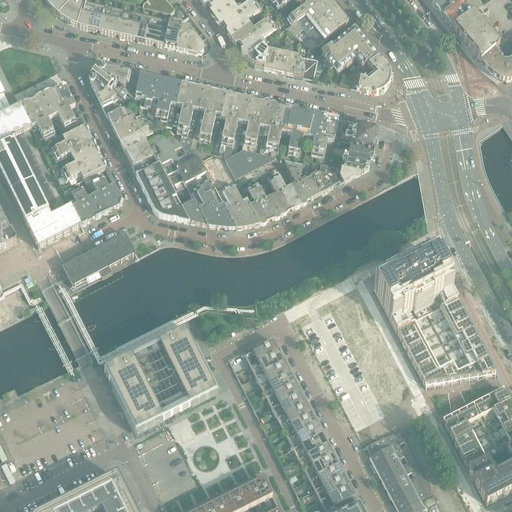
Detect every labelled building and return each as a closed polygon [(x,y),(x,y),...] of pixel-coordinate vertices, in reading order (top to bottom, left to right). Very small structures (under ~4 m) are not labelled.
[(74,0),(58,0),(49,8),(52,11),(54,14),(57,17),(59,19),(62,21),(64,19),(74,0)] [(95,8),(91,7),(86,6),(86,3),(86,0),(74,0),(64,19),(72,24),(71,27),(76,29),(79,30),(82,31),(86,32),(89,33),(95,8)] [(166,2),(164,0),(149,0),(143,5),(149,6),(151,5),(155,11),(166,2)] [(231,3),(234,0),(201,0),(199,2),(203,7),(205,8),(208,6),(213,13),(210,14),(215,21),(234,8),(231,3)] [(273,6),(281,0),(269,0),(270,2),(265,5),(268,8),(273,5),(273,6)] [(297,5),(304,0),(281,0),(273,6),(276,9),(277,11),(279,10),(293,0),(297,5)] [(291,28),(329,0),(304,0),(297,5),(298,6),(299,5),(303,10),(286,22),(288,24),(291,28)] [(315,31),(339,12),(329,0),(291,28),(287,31),(288,32),(288,33),(292,37),(293,37),(295,38),(300,43),(315,31)] [(426,0),(441,18),(464,0),(426,0)] [(473,15),(493,0),(464,0),(441,18),(452,31),(466,20),(473,15)] [(155,11),(153,12),(162,15),(171,8),(166,2),(155,11)] [(250,27),(246,22),(261,12),(254,2),(238,12),(234,8),(215,21),(220,28),(223,25),(228,32),(227,33),(227,35),(230,40),(250,27)] [(104,10),(95,8),(89,33),(98,35),(104,10)] [(171,8),(162,15),(170,16),(171,16),(175,13),(171,8)] [(113,12),(104,10),(98,35),(108,37),(113,12)] [(123,14),(113,12),(108,37),(117,39),(123,14)] [(325,42),(344,26),(345,26),(348,23),(339,12),(315,31),(300,43),(309,50),(312,53),(325,42)] [(132,16),(123,14),(117,39),(126,41),(132,16)] [(504,43),(488,24),(487,22),(485,19),(481,22),(480,23),(473,15),(466,20),(452,31),(481,65),(499,48),(504,43)] [(141,19),(132,16),(126,41),(136,43),(141,19)] [(151,21),(141,19),(136,43),(145,45),(151,21)] [(261,41),(276,31),(276,30),(282,26),(278,22),(273,26),(269,20),(253,32),(250,27),(230,40),(234,46),(236,46),(239,44),(244,51),(241,53),(246,61),(263,48),(265,47),(261,41)] [(160,23),(151,21),(145,45),(154,48),(160,23)] [(164,50),(169,25),(160,23),(154,48),(164,50)] [(176,53),(181,29),(182,26),(174,25),(174,26),(169,25),(164,50),(176,53)] [(202,47),(188,30),(181,29),(176,53),(196,57),(198,57),(200,57),(202,55),(203,54),(203,52),(203,49),(202,47)] [(377,60),(354,31),(331,49),(320,57),(321,58),(318,60),(315,74),(320,75),(328,67),(337,78),(355,63),(359,67),(355,70),(357,73),(364,68),(366,68),(377,60)] [(505,83),(507,46),(499,48),(481,65),(483,68),(492,76),(499,81),(501,81),(501,82),(505,82),(505,83)] [(263,72),(267,52),(265,51),(263,48),(246,61),(254,70),(263,72)] [(315,74),(318,60),(312,53),(309,50),(306,61),(307,61),(303,81),(312,83),(315,74)] [(307,61),(306,61),(267,52),(263,72),(303,81),(307,61)] [(390,80),(389,76),(388,73),(386,70),(377,60),(366,68),(371,74),(372,74),(372,75),(370,77),(364,68),(357,73),(336,89),(369,96),(373,97),(377,97),(380,96),(381,95),(384,94),(386,91),(388,88),(390,85),(390,84),(390,80)] [(125,91),(99,71),(97,69),(89,79),(91,81),(109,95),(112,91),(123,99),(128,94),(125,91)] [(172,128),(172,127),(181,87),(103,69),(101,69),(99,71),(125,91),(132,93),(131,96),(135,97),(134,102),(140,103),(139,109),(150,111),(150,113),(156,115),(154,120),(160,121),(160,123),(166,125),(165,129),(167,129),(166,133),(170,134),(171,130),(172,128)] [(118,101),(109,95),(91,81),(90,82),(90,84),(90,86),(107,121),(120,115),(119,114),(115,104),(112,106),(112,104),(118,101)] [(0,174),(38,251),(54,242),(56,242),(59,240),(80,229),(71,209),(70,209),(68,210),(61,213),(56,202),(49,188),(43,175),(40,171),(35,160),(23,135),(31,131),(20,108),(11,112),(3,96),(4,96),(0,87),(0,174)] [(195,130),(199,115),(204,92),(181,87),(172,127),(178,128),(176,135),(182,136),(179,145),(181,148),(191,150),(192,143),(193,141),(187,140),(189,131),(192,132),(192,129),(195,130)] [(74,121),(69,111),(74,109),(65,90),(60,88),(42,97),(53,119),(58,117),(65,132),(60,134),(63,140),(85,129),(79,119),(74,121)] [(210,141),(215,119),(221,120),(221,121),(227,97),(204,92),(199,115),(204,116),(198,144),(192,143),(191,150),(194,151),(194,152),(197,153),(202,154),(204,146),(209,147),(209,145),(210,141)] [(56,137),(48,121),(53,119),(42,97),(20,108),(31,131),(38,128),(45,142),(56,137)] [(241,136),(248,102),(227,97),(221,121),(226,122),(219,154),(220,154),(220,157),(223,159),(224,160),(225,162),(230,160),(235,135),(241,136)] [(265,130),(270,107),(263,105),(258,104),(248,102),(241,136),(242,137),(243,133),(246,134),(243,147),(255,149),(259,129),(265,130)] [(286,135),(292,112),(270,107),(265,130),(263,140),(268,141),(265,152),(271,153),(277,154),(281,134),(286,135)] [(112,130),(131,120),(129,116),(124,111),(119,114),(120,115),(107,121),(112,130)] [(309,140),(314,117),(306,115),(301,114),(292,112),(286,135),(292,137),(287,157),(299,159),(303,139),(309,140)] [(334,140),(336,134),(339,122),(320,118),(314,117),(309,140),(314,141),(311,158),(323,161),(327,144),(333,145),(334,140)] [(153,135),(150,129),(146,131),(142,123),(137,125),(134,119),(131,120),(112,130),(124,155),(144,146),(144,145),(141,140),(153,135)] [(355,131),(356,126),(339,122),(336,134),(342,135),(343,128),(355,131)] [(378,135),(375,130),(356,126),(355,131),(343,128),(342,135),(376,143),(378,135)] [(95,150),(91,141),(85,129),(63,140),(65,146),(56,151),(50,154),(55,164),(62,160),(70,156),(73,161),(95,150)] [(178,160),(174,153),(181,149),(181,148),(179,145),(172,139),(165,134),(161,137),(160,136),(144,145),(144,146),(124,155),(136,178),(171,161),(172,163),(177,160),(178,160)] [(374,154),(376,143),(342,135),(336,134),(334,140),(340,141),(340,140),(352,143),(350,149),(374,154)] [(227,232),(236,232),(237,232),(226,212),(202,167),(204,166),(197,153),(194,152),(181,149),(185,156),(178,160),(177,160),(172,163),(186,189),(189,196),(191,200),(207,230),(217,231),(227,232)] [(373,162),(374,154),(350,149),(349,149),(347,155),(345,154),(344,155),(342,154),(338,154),(331,153),(330,157),(338,158),(343,159),(346,160),(370,164),(370,163),(373,162)] [(83,182),(105,171),(95,150),(73,161),(75,166),(60,174),(65,184),(81,177),(83,182)] [(276,161),(275,160),(270,159),(250,155),(242,153),(230,160),(225,162),(235,182),(259,170),(276,161)] [(368,173),(370,164),(346,160),(343,159),(342,165),(345,166),(343,171),(356,174),(356,175),(362,176),(368,173)] [(186,189),(172,163),(171,161),(136,178),(154,216),(155,216),(159,219),(189,226),(174,196),(186,189)] [(241,203),(232,187),(228,189),(227,186),(235,182),(225,162),(217,167),(214,161),(204,166),(202,167),(226,212),(237,232),(243,232),(253,230),(260,228),(250,209),(246,200),(241,203)] [(311,203),(299,181),(301,173),(302,170),(301,170),(302,166),(285,162),(286,169),(288,173),(295,187),(290,189),(300,208),(311,203)] [(332,192),(326,178),(326,173),(327,172),(328,167),(328,164),(316,162),(315,166),(320,167),(319,172),(310,177),(312,180),(313,180),(322,197),(332,192)] [(356,179),(356,175),(356,174),(343,171),(341,171),(337,170),(334,169),(328,167),(327,172),(326,173),(335,175),(348,179),(350,182),(356,179)] [(300,208),(290,189),(285,191),(276,174),(273,176),(271,173),(267,175),(269,178),(266,180),(275,197),(270,200),(280,219),(300,208)] [(322,197),(313,180),(312,180),(306,183),(305,180),(306,174),(301,173),(299,181),(311,203),(322,197)] [(332,192),(350,182),(348,179),(335,175),(326,173),(326,178),(332,192)] [(121,203),(114,188),(108,190),(105,184),(103,179),(91,185),(94,190),(89,193),(102,218),(119,209),(121,203)] [(250,209),(260,228),(269,224),(275,222),(280,219),(270,200),(266,202),(257,185),(253,187),(246,191),(254,207),(250,209)] [(102,218),(89,193),(84,195),(81,189),(70,195),(73,200),(68,203),(71,209),(80,229),(102,218)] [(188,197),(189,196),(186,189),(174,196),(189,226),(207,230),(191,200),(189,201),(189,199),(188,197)] [(0,251),(15,244),(16,242),(11,232),(9,233),(0,213),(0,251)] [(135,256),(125,237),(125,238),(63,271),(62,270),(62,271),(71,289),(72,289),(98,275),(101,282),(112,276),(109,270),(135,256)] [(403,273),(375,288),(398,332),(412,325),(446,307),(460,300),(437,256),(405,272),(403,273)] [(460,300),(446,307),(451,317),(465,310),(460,300)] [(465,310),(451,317),(456,327),(470,320),(465,310)] [(470,320),(456,327),(461,336),(474,329),(470,320)] [(412,325),(398,332),(403,342),(417,335),(412,325)] [(474,329),(461,336),(466,346),(479,339),(474,329)] [(216,394),(185,333),(185,332),(184,332),(105,372),(104,372),(104,373),(135,435),(136,436),(173,417),(174,419),(180,416),(179,414),(216,396),(216,395),(216,394)] [(417,335),(403,342),(408,351),(422,344),(417,335)] [(479,339),(466,346),(471,355),(484,348),(479,339)] [(249,370),(279,355),(273,344),(268,346),(266,343),(245,354),(247,358),(244,359),(249,370)] [(422,344),(408,351),(413,361),(427,354),(422,344)] [(484,348),(471,355),(475,365),(476,365),(478,364),(489,358),(484,348)] [(427,354),(413,361),(418,370),(432,363),(427,354)] [(255,380),(284,365),(279,355),(249,370),(255,380)] [(489,358),(478,364),(484,376),(497,373),(489,358)] [(432,363),(418,370),(423,380),(437,373),(436,373),(432,363)] [(475,365),(459,373),(462,379),(484,376),(478,364),(476,365),(475,365)] [(260,391),(290,375),(284,365),(255,380),(260,391)] [(451,365),(441,370),(447,382),(456,380),(459,380),(456,374),(451,365)] [(437,373),(423,380),(426,385),(447,382),(441,370),(436,373),(437,373)] [(266,401),(295,385),(290,375),(260,391),(266,401)] [(271,411),(300,396),(295,385),(266,401),(271,411)] [(504,394),(502,391),(443,422),(444,425),(444,426),(470,476),(486,506),(511,492),(511,407),(505,394),(504,394)] [(276,421),(306,406),(300,396),(271,411),(276,421)] [(282,432),(311,416),(306,406),(276,421),(282,432)] [(287,442),(317,427),(311,416),(282,432),(287,442)] [(292,452),(322,437),(317,427),(287,442),(292,452)] [(298,463),(327,447),(322,437),(292,452),(298,463)] [(413,460),(410,454),(406,447),(401,450),(399,447),(404,443),(369,462),(395,511),(440,511),(432,497),(430,492),(427,486),(424,481),(421,476),(419,470),(416,465),(413,460)] [(303,473),(333,457),(327,447),(298,463),(303,473)] [(309,483),(338,468),(333,457),(303,473),(309,483)] [(314,493),(343,478),(338,468),(309,483),(314,493)] [(319,504),(349,488),(343,478),(314,493),(319,504)] [(133,511),(117,479),(50,511),(133,511)] [(262,481),(253,485),(262,504),(271,499),(262,481)] [(253,485),(244,490),(253,508),(262,504),(253,485)] [(300,488),(293,491),(296,496),(302,492),(300,488)] [(330,511),(331,511),(354,499),(349,488),(319,504),(323,511),(330,511)] [(244,490),(236,494),(244,511),(253,508),(244,490)] [(244,511),(236,494),(227,498),(233,511),(244,511)] [(233,511),(227,498),(218,503),(223,511),(233,511)] [(361,511),(358,507),(354,499),(331,511),(361,511)] [(223,511),(218,503),(210,507),(212,511),(223,511)]
